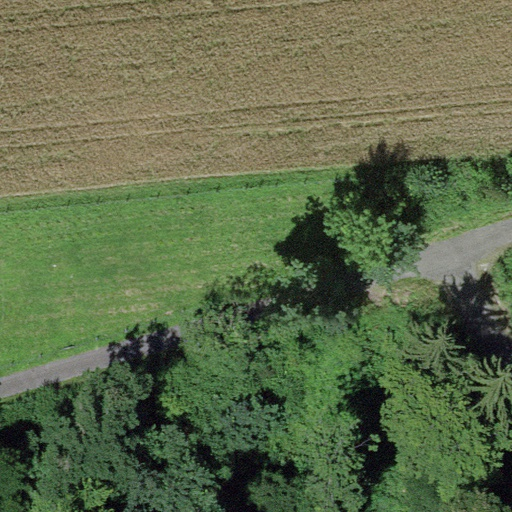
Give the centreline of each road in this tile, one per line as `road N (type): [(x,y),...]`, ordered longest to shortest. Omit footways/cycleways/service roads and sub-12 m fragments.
road 1 (track): [(511,232),(0,376)]
road 2 (track): [(439,254),(493,336),(511,351)]
